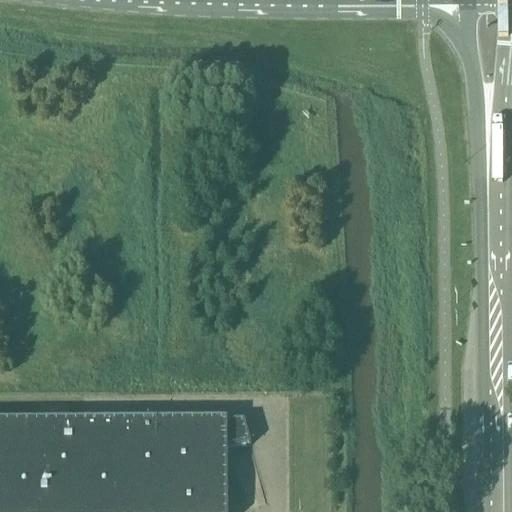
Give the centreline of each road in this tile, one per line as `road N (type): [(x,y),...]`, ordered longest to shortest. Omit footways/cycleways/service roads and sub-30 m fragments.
road 1 (tertiary): [(496,511),(489,118)]
road 2 (tertiary): [(465,0),(469,59),(489,118)]
road 3 (tertiary): [(489,118),(507,42),(505,0)]
